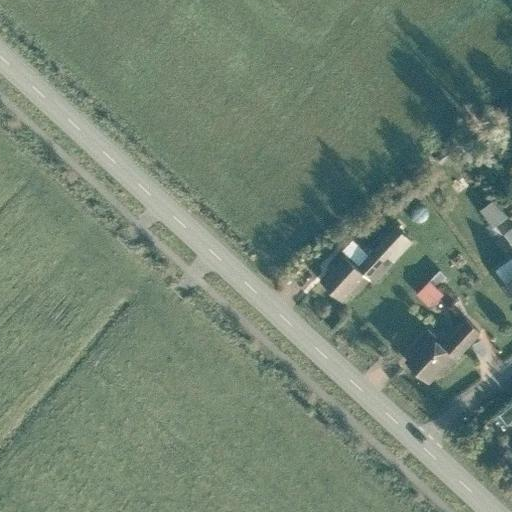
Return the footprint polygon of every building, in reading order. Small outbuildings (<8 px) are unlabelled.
[(495,225),(510,214),(495,195),(480,207),(495,225)] [(344,254),(319,279),(340,301),(366,276),(344,254)] [(416,290),(430,304),(444,291),(430,277),(416,290)] [(511,277),(501,285),(511,298),(511,277)] [(441,346),(425,331),(410,349),(413,352),(404,360),(430,382),(438,373),(441,376),(480,333),(466,320),(441,346)]
